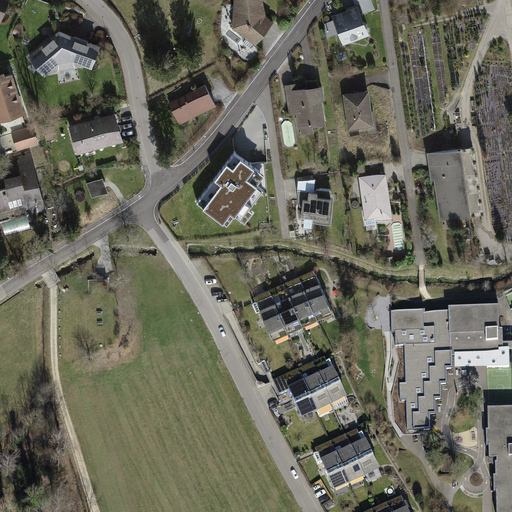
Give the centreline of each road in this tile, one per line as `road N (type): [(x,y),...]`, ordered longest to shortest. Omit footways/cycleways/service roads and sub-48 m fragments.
road 1 (residential): [(141,207),(207,306),(313,511)]
road 2 (track): [(96,511),(55,379),(51,261)]
road 3 (residential): [(323,0),(229,120),(163,186)]
road 4 (residential): [(385,0),(419,234)]
road 5 (residential): [(163,186),(130,48),(88,0)]
road 6 (unclassified): [(141,207),(0,294)]
